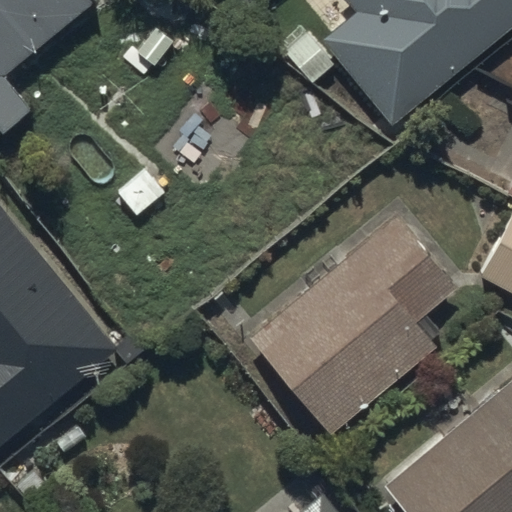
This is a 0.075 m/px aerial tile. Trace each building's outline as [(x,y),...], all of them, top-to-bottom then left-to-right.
[(0,0),(0,125),(1,127),(29,104),(2,71),(89,0),(0,0)] [(389,131),(511,34),(511,0),(341,0),(356,19),(322,46),(389,131)] [(118,356),(0,213),(0,474),(71,417),(60,404),(118,356)] [(511,222),(479,284),(511,302),(511,222)] [(394,225),(250,345),(330,442),(435,354),(414,329),(453,297),(394,225)] [(511,511),(511,389),(385,496),(398,511),(511,511)] [(331,511),(323,501),(309,511),(331,511)]
